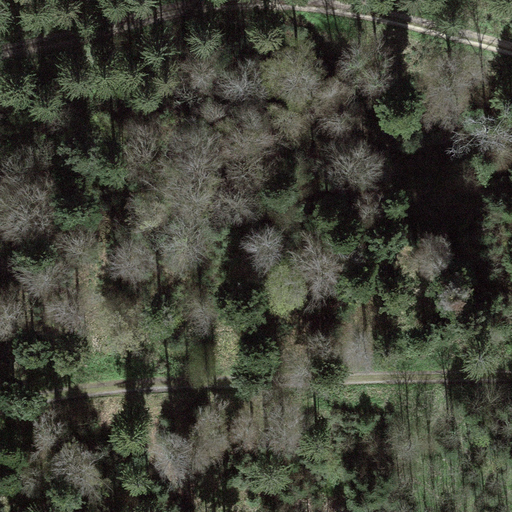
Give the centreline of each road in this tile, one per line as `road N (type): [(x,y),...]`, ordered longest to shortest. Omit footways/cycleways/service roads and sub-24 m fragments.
road 1 (track): [(511,376),(115,382),(0,408)]
road 2 (track): [(211,0),(0,53)]
road 3 (track): [(511,47),(317,0)]
